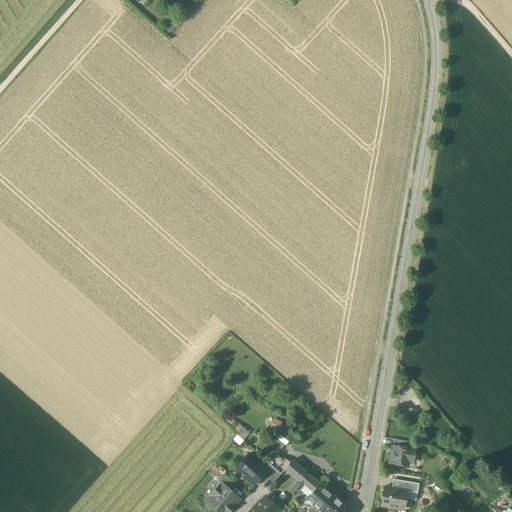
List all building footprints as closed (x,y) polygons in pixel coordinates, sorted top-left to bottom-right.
[(249,435),(242,429),(237,435),(244,441),(249,435)] [(283,446),(272,437),(267,443),(278,452),(283,446)] [(414,443),(393,440),(392,447),(393,447),(413,450),(414,443)] [(413,450),(393,447),(396,448),(394,455),(391,457),(390,463),(408,466),(408,461),(413,462),(415,450),(413,450)] [(266,468),(249,454),(241,463),(244,466),(237,473),(252,486),(263,474),(267,470),(266,468)] [(288,465),(276,454),(268,463),(270,464),(281,474),(284,470),(288,465)] [(305,471),(292,460),(288,465),(284,470),(297,481),(305,471)] [(270,464),(266,468),(267,470),(263,474),(273,483),(281,474),(270,464)] [(319,484),(305,471),(297,481),(288,491),(294,495),(301,487),(303,489),(304,487),(311,493),(311,492),(319,484)] [(236,485),(223,474),(216,481),(220,484),(221,483),(231,491),(236,485)] [(419,484),(396,480),(395,489),(407,491),(407,492),(417,493),(419,484)] [(231,491),(221,483),(220,484),(208,498),(217,506),(215,508),(219,511),(229,511),(236,505),(235,504),(239,499),(231,491)] [(334,496),(319,483),(319,484),(311,492),(311,493),(305,497),(305,498),(305,504),(313,505),(320,511),(334,496)] [(395,489),(385,487),(381,506),(395,509),(395,506),(405,507),(407,492),(407,491),(395,489)] [(273,503),(265,496),(255,508),(259,511),(278,511),(280,511),(280,510),(273,503)] [(321,511),(343,511),(345,505),(334,496),(320,511),(321,511)] [(288,511),(291,510),(277,498),(273,503),(280,510),(280,511),(281,511),(288,511)]
